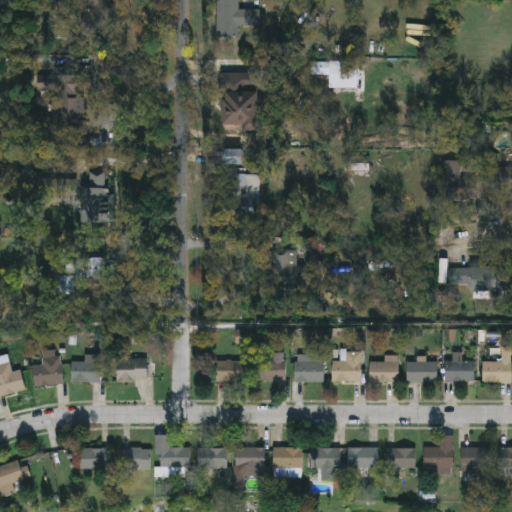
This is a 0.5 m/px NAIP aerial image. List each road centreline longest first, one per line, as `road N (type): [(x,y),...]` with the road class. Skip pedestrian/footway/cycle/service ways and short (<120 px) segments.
road 1 (residential): [(511,415),(46,417),(0,433)]
road 2 (residential): [(185,0),(183,416)]
